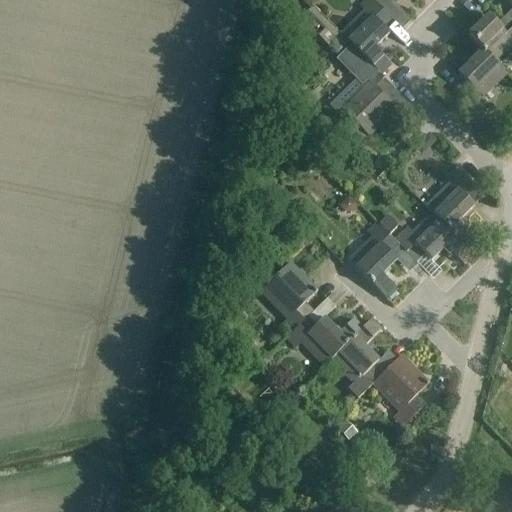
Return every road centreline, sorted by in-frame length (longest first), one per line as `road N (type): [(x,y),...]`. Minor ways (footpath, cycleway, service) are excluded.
road 1 (residential): [(511,192),(414,88),(422,32),(451,0)]
road 2 (unclassified): [(474,362),(447,473),(417,511)]
road 3 (residential): [(344,279),(474,362)]
road 4 (unclassified): [(511,226),(474,362)]
